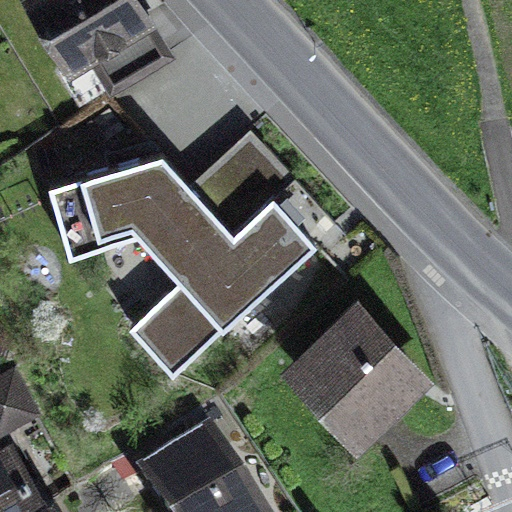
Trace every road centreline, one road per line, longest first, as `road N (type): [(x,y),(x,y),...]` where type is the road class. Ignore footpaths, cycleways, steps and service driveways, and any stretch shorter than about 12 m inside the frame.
road 1 (secondary): [(477,267),(386,184),(220,0)]
road 2 (residential): [(477,267),(462,353),(511,510)]
